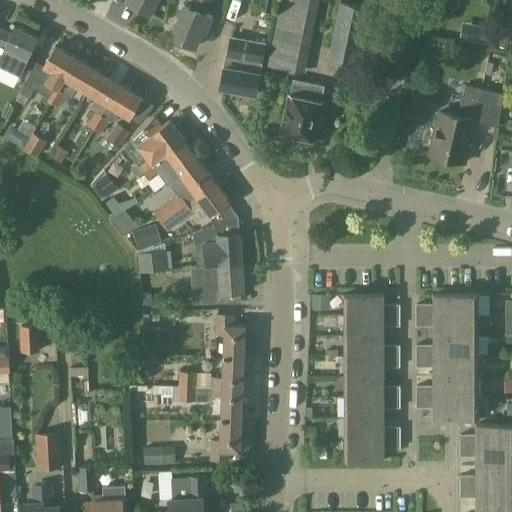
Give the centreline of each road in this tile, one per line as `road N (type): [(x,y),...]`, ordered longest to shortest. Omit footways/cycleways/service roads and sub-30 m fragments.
road 1 (unclassified): [(274,203),(252,164),(166,72),(37,0)]
road 2 (unclassified): [(273,482),(274,203)]
road 3 (unclassified): [(408,201),(328,185),(274,203)]
road 4 (residential): [(408,479),(273,482)]
